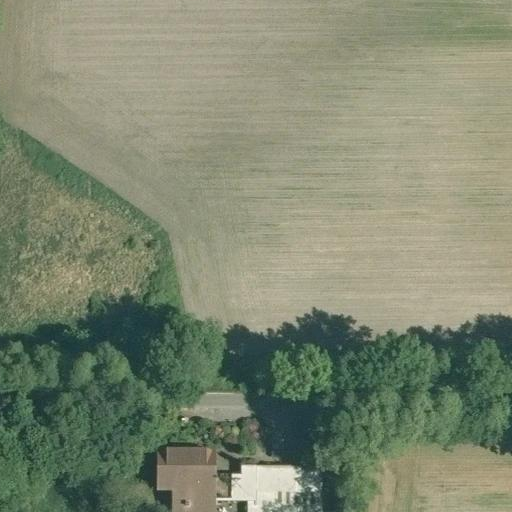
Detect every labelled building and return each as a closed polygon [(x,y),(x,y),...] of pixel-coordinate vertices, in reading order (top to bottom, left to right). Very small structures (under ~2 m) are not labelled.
[(213,455),(161,455),(161,491),(176,491),(175,511),(212,511),(213,501),(226,501),(226,479),(213,478),(213,455)] [(242,479),(226,479),(226,501),(250,501),(251,501),(256,501),(256,494),(256,470),(243,470),(242,479)] [(294,470),(256,470),(256,494),(294,494),(294,483),(294,470)] [(323,470),(294,470),(294,483),(310,483),(323,483),(323,470)] [(271,511),(272,506),(256,506),(256,501),(251,501),(250,501),(250,511),(322,511),(323,483),(310,483),(310,511),(271,511)] [(294,483),(294,494),(256,494),(256,501),(256,506),(272,506),(271,511),(310,511),(310,483),(294,483)]
